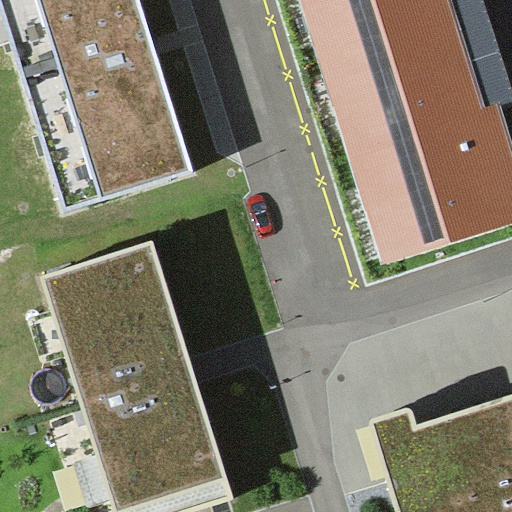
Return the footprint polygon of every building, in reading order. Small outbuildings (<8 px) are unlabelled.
[(155,0),(0,0),(0,38),(52,213),(205,168),(155,0)] [(486,107),(452,0),(300,0),(383,264),(511,223),(511,139),(501,103),(486,107)] [(452,0),(486,107),(501,103),(511,100),(511,91),(483,0),(452,0)] [(153,241),(41,276),(82,406),(115,511),(190,511),(234,498),(194,371),(153,241)] [(511,511),(511,393),(416,423),(411,407),(370,420),(398,511),(511,511)]
